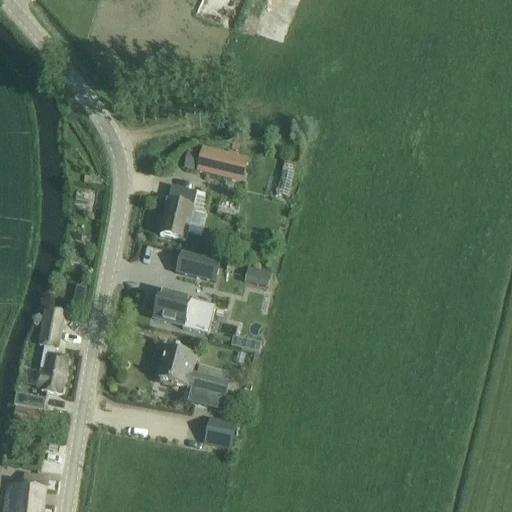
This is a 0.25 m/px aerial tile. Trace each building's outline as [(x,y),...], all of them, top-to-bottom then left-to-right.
[(185,164),(184,169),(197,173),(220,178),(243,184),(249,160),(203,149),(201,155),(198,154),(190,152),(188,152),(188,153),(185,164)] [(283,172),(278,196),(289,198),(295,175),(294,175),(283,172)] [(160,237),(180,242),(185,243),(193,213),(205,216),(210,197),(172,188),(160,237)] [(77,191),(76,201),(89,203),(90,192),(77,191)] [(239,205),(222,201),(218,214),(236,219),(239,205)] [(181,254),(176,275),(216,286),(222,264),(181,254)] [(86,290),(79,289),(78,296),(77,296),(75,304),(82,306),(86,290)] [(161,295),(154,321),(174,326),(184,328),(183,330),(209,337),(213,323),(216,309),(213,308),(180,300),(161,295)] [(44,309),(38,349),(50,352),(57,353),(60,353),(66,313),(44,309)] [(254,351),(262,317),(242,312),(233,346),(254,351)] [(167,350),(159,382),(161,383),(161,384),(173,387),(191,391),(227,400),(230,385),(233,375),(217,371),(200,366),(197,377),(193,376),(197,358),(187,355),(167,350)] [(50,352),(49,357),(47,366),(42,365),(37,389),(42,390),(41,393),(62,397),(69,361),(56,359),(57,353),(50,352)] [(33,398),(31,410),(44,412),(47,401),(33,398)] [(205,444),(230,451),(237,427),(212,421),(205,444)] [(44,511),(49,480),(25,477),(24,489),(8,487),(4,511),(44,511)]
